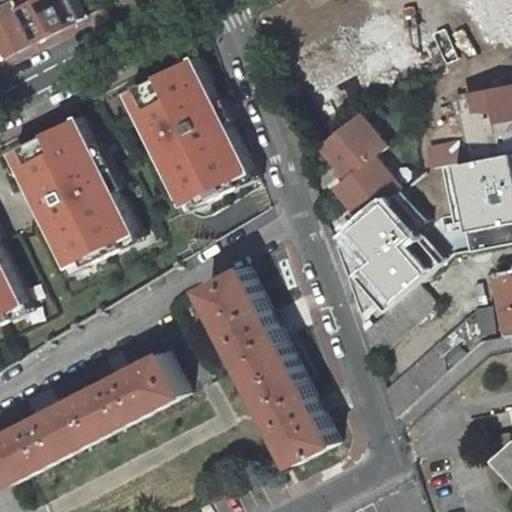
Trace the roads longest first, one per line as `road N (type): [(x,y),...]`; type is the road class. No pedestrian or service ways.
road 1 (residential): [(298,511),(395,466),(302,216)]
road 2 (residential): [(0,399),(302,216)]
road 3 (residential): [(302,216),(223,0)]
road 4 (residential): [(0,103),(201,0)]
